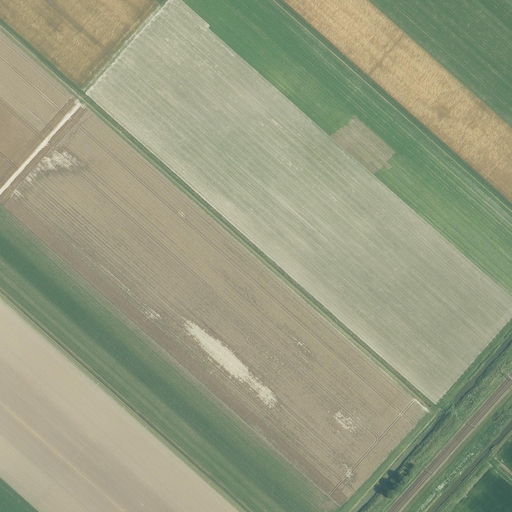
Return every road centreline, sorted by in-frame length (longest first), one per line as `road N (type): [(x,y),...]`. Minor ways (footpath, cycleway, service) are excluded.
road 1 (track): [(380,511),(511,365)]
road 2 (track): [(406,511),(511,393)]
